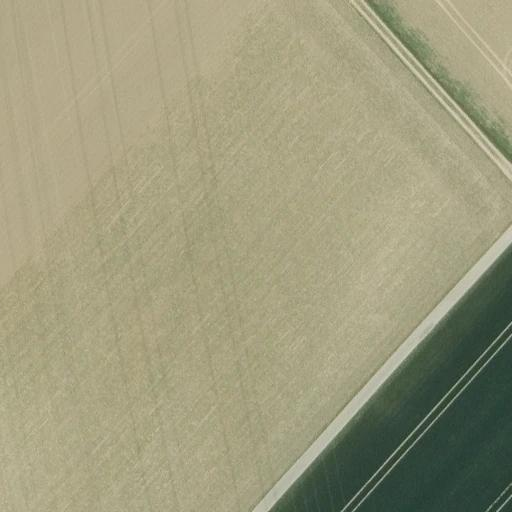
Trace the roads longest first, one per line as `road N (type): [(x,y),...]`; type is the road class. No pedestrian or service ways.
road 1 (unclassified): [(511,233),(262,511)]
road 2 (track): [(349,0),(511,181)]
